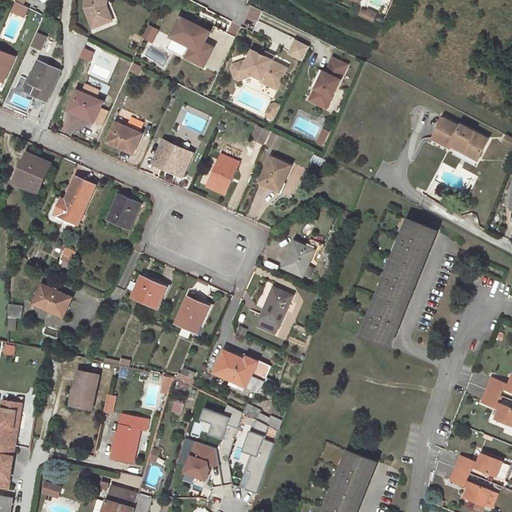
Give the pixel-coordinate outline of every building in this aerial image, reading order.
[(107,1),(107,0),(86,0),(85,8),(92,28),(104,23),(102,16),(110,13),(107,5),(105,5),(106,1),(107,1)] [(376,13),(368,10),(367,12),(365,17),(373,21),(376,13)] [(112,20),(110,13),(102,16),(104,23),(112,20)] [(211,31),(181,17),(171,37),(191,47),(189,51),(198,56),(194,62),(204,67),(213,47),(205,43),(211,31)] [(142,37),(152,43),(159,29),(148,24),(142,37)] [(38,33),(35,40),(42,43),(45,36),(38,33)] [(286,53),(303,60),(309,45),(293,39),(286,53)] [(42,43),(35,40),(33,45),(41,49),(44,43),(42,43)] [(178,51),(180,44),(170,40),(168,47),(178,51)] [(0,82),(3,84),(14,58),(0,51),(0,82)] [(198,56),(189,51),(186,57),(194,62),(198,56)] [(264,56),(253,51),(248,60),(234,65),(232,69),(235,78),(239,79),(253,75),(262,79),(262,81),(277,89),(287,68),(272,61),(272,60),(264,56)] [(348,65),(333,57),(326,72),(324,71),(315,88),(310,100),(327,109),(348,65)] [(32,94),(47,101),(61,71),(39,61),(31,77),(38,81),(36,86),(32,94)] [(315,88),(324,71),(320,69),(312,87),(315,88)] [(36,86),(38,81),(31,77),(29,82),(36,86)] [(83,93),(77,90),(69,109),(77,113),(76,114),(88,119),(90,116),(96,119),(103,102),(95,98),(98,91),(86,85),(83,93)] [(452,144),(478,158),(489,139),(462,125),(460,127),(444,118),(433,138),(450,147),(452,144)] [(142,134),(117,122),(108,142),(133,153),(142,134)] [(264,144),(269,131),(257,125),(252,139),(264,144)] [(282,137),(273,133),(267,144),(277,148),(282,137)] [(511,138),(507,135),(503,143),(511,147),(511,138)] [(193,154),(163,141),(154,162),(184,176),(193,154)] [(239,162),(222,154),(207,186),(225,194),(239,162)] [(29,155),(17,182),(37,191),(49,165),(29,155)] [(292,166),(271,156),(260,182),(279,191),(282,183),(283,183),(292,166)] [(78,224),(95,185),(76,177),(66,200),(64,205),(59,202),(54,213),(78,224)] [(119,193),(107,220),(131,230),(142,203),(119,193)] [(430,247),(437,231),(411,220),(364,337),(390,347),(397,331),(393,329),(395,323),(399,325),(412,292),(409,290),(411,284),(415,286),(428,253),(424,252),(427,246),(430,247)] [(286,268),(304,276),(304,274),(308,266),(315,251),(320,253),(324,244),(311,238),(307,246),(296,241),(293,249),(292,249),(286,261),(289,262),(286,268)] [(64,247),(58,264),(69,268),(75,251),(64,247)] [(474,265),(484,269),(487,261),(477,257),(474,265)] [(333,262),(327,260),(325,268),(331,270),(333,262)] [(308,266),(304,274),(310,277),(313,268),(308,266)] [(133,296),(158,307),(166,288),(151,281),(152,280),(142,276),(133,296)] [(151,281),(166,288),(168,284),(153,278),(152,280),(151,281)] [(72,297),(43,284),(34,303),(63,317),(72,297)] [(293,296),(274,287),(261,318),(258,326),(275,334),(279,326),(280,326),(293,296)] [(188,297),(176,322),(184,326),(181,334),(188,337),(190,332),(191,329),(198,332),(209,308),(196,303),(197,301),(188,297)] [(191,329),(190,332),(200,336),(214,305),(198,298),(197,301),(196,303),(209,308),(198,332),(191,329)] [(22,318),(23,305),(9,303),(9,330),(16,330),(17,318),(22,318)] [(215,371),(260,392),(271,368),(250,358),(247,364),(244,363),(245,360),(227,352),(223,362),(220,361),(215,371)] [(105,362),(129,367),(131,360),(122,358),(121,361),(106,358),(105,362)] [(92,410),(99,375),(78,370),(74,389),(76,389),(73,402),(73,405),(92,410)] [(177,378),(192,385),(194,380),(179,373),(177,378)] [(492,377),(487,389),(501,395),(504,388),(506,383),(492,377)] [(487,389),(482,402),(496,408),(498,402),(501,395),(487,389)] [(20,414),(22,405),(3,402),(0,417),(0,490),(7,492),(15,447),(18,430),(13,430),(16,413),(20,414)] [(511,407),(502,403),(499,409),(496,418),(511,425),(511,407)] [(149,419),(123,414),(118,437),(116,436),(112,457),(134,462),(141,429),(146,430),(149,419)] [(152,448),(149,459),(157,461),(160,451),(152,448)] [(364,483),(367,477),(370,478),(377,462),(351,452),(327,511),(356,511),(368,484),(364,483)] [(503,461),(482,453),(478,462),(476,468),(497,477),(503,461)] [(475,461),(461,455),(456,468),(470,473),(472,467),(475,461)] [(470,473),(456,468),(451,480),(465,486),(467,480),(470,473)] [(491,490),(471,482),(468,487),(464,497),(485,505),(485,504),(491,491),(491,490)] [(45,493),(57,496),(60,486),(48,483),(45,493)] [(133,511),(138,494),(139,493),(111,485),(103,511),(133,511)] [(491,491),(485,504),(492,507),(497,494),(491,491)] [(147,511),(151,498),(138,494),(133,511),(147,511)] [(10,511),(13,497),(0,495),(0,511),(10,511)] [(167,495),(165,502),(172,504),(174,497),(167,495)] [(172,504),(165,502),(163,509),(170,511),(172,504)]
